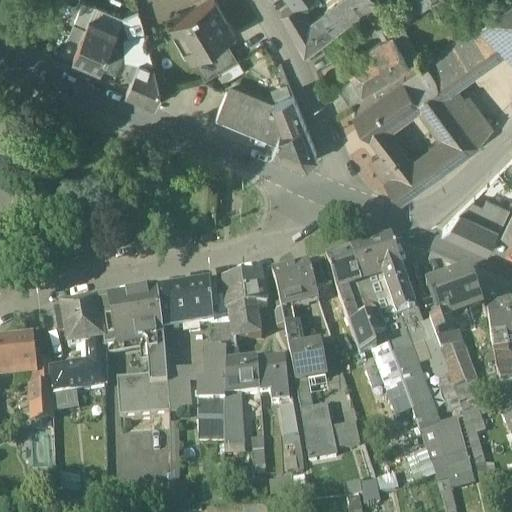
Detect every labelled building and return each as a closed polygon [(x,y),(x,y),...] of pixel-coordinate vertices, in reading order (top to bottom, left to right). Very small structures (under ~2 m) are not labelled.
[(215,0),(211,0),(173,22),(193,58),(198,55),(219,43),(235,34),(215,0)] [(341,0),(322,15),(333,32),(376,1),(375,0),(341,0)] [(431,0),(408,0),(418,13),(433,2),(431,0)] [(511,0),(480,23),(509,50),(511,53),(511,0)] [(382,1),(363,14),(370,24),(372,23),(379,18),(388,12),(382,1)] [(310,24),(296,3),(294,4),(282,13),(305,53),(321,41),(310,24)] [(94,8),(83,4),(75,23),(86,27),(89,21),(94,8)] [(122,20),(94,8),(89,21),(117,32),(122,20)] [(388,12),(379,18),(389,33),(398,28),(388,12)] [(155,69),(144,35),(145,34),(140,14),(123,19),(129,38),(124,40),(126,61),(135,63),(128,79),(132,81),(126,94),(156,107),(162,92),(161,92),(155,69)] [(322,15),(310,24),(321,41),(333,32),(322,15)] [(389,33),(379,18),(372,23),(382,38),(390,34),(389,33)] [(117,32),(89,21),(86,27),(73,58),(102,70),(117,32)] [(480,23),(426,63),(429,67),(425,70),(479,143),(494,127),(471,94),(464,95),(458,86),(509,50),(480,23)] [(339,31),(321,44),(335,64),(353,51),(339,31)] [(392,39),(372,50),(378,62),(388,77),(408,66),(392,39)] [(219,43),(198,55),(210,76),(231,64),(219,43)] [(371,50),(346,65),(353,76),(378,62),(372,50),(371,50)] [(378,62),(353,76),(355,80),(362,92),(388,77),(378,62)] [(425,70),(422,66),(403,79),(415,95),(447,137),(412,162),(412,163),(387,181),(401,200),(479,143),(425,70)] [(415,95),(403,79),(395,84),(408,102),(415,95)] [(355,80),(338,90),(347,104),(364,94),(362,92),(355,80)] [(408,102),(395,84),(354,113),(367,130),(382,123),(412,107),(408,102)] [(271,110),(227,92),(217,117),(264,136),(274,111),(271,110)] [(293,95),(274,102),(277,110),(286,130),(304,123),(293,95)] [(286,130),(277,110),(274,111),(264,136),(277,142),(281,132),(286,130)] [(286,130),(281,132),(277,142),(273,151),(308,166),(317,156),(304,123),(286,130)] [(396,141),(382,123),(367,130),(382,151),(396,141)] [(382,151),(371,160),(387,181),(412,163),(412,162),(396,141),(382,151)] [(499,233),(459,214),(443,231),(488,253),(499,233)] [(391,241),(350,255),(360,283),(401,270),(391,241)] [(350,255),(326,263),(336,291),(352,286),(359,284),(360,283),(350,255)] [(325,263),(309,267),(316,293),(332,288),(325,263)] [(308,267),(272,276),(282,314),(319,305),(316,293),(309,267),(308,267)] [(360,283),(359,284),(362,291),(377,318),(378,318),(379,320),(385,338),(414,418),(437,486),(447,483),(454,481),(452,475),(468,469),(464,455),(466,455),(457,422),(439,428),(407,340),(419,336),(417,331),(421,329),(401,270),(360,283)] [(470,272),(427,288),(439,321),(439,322),(450,318),(450,319),(483,307),(470,272)] [(261,277),(245,280),(247,296),(245,297),(247,312),(256,311),(267,309),(261,277)] [(245,280),(224,283),(226,316),(231,315),(247,312),(245,297),(247,296),(245,280)] [(209,286),(184,290),(188,328),(210,326),(213,325),(212,315),(209,286)] [(352,286),(336,291),(349,328),(360,324),(348,292),(352,286)] [(184,290),(157,294),(162,331),(163,331),(188,328),(184,290)] [(157,294),(110,302),(111,304),(105,305),(97,306),(104,344),(104,352),(114,350),(143,346),(147,349),(149,379),(149,389),(166,388),(165,374),(166,374),(163,331),(162,331),(157,294)] [(97,304),(61,310),(68,350),(88,347),(104,344),(97,306),(97,304)] [(511,310),(485,315),(488,324),(492,350),(506,347),(511,346),(511,310)] [(247,312),(231,315),(232,328),(232,344),(235,344),(260,340),(256,311),(247,312)] [(282,314),(277,315),(275,318),(277,332),(285,330),(282,314)] [(360,324),(349,328),(360,359),(377,353),(373,342),(385,338),(379,320),(378,318),(377,318),(360,324)] [(450,318),(439,322),(439,321),(430,325),(430,326),(436,342),(456,334),(450,319),(450,318)] [(232,328),(216,330),(213,325),(210,326),(212,355),(225,355),(237,354),(235,344),(232,344),(232,328)] [(436,342),(430,326),(421,329),(417,331),(419,336),(437,382),(450,377),(441,354),(436,342)] [(320,349),(300,352),(296,328),(285,331),(301,415),(313,413),(309,392),(316,391),(315,383),(326,381),(320,349)] [(456,334),(436,342),(441,354),(451,350),(465,388),(475,384),(456,334)] [(34,343),(0,346),(0,378),(31,375),(36,375),(35,365),(34,343)] [(104,344),(88,347),(86,366),(66,370),(70,394),(105,388),(104,352),(104,344)] [(506,347),(492,350),(494,359),(508,357),(506,347)] [(237,354),(225,355),(226,369),(239,367),(237,354)] [(212,355),(207,356),(206,387),(205,405),(225,405),(225,400),(226,369),(225,355),(212,355)] [(511,372),(508,357),(494,359),(496,377),(500,385),(511,382),(511,372)] [(49,363),(35,365),(36,375),(31,375),(31,388),(52,387),(52,379),(51,373),(49,363)] [(272,364),(257,365),(260,389),(270,389),(287,387),(285,363),(284,363),(272,364)] [(239,367),(226,369),(225,400),(240,398),(260,395),(260,389),(257,365),(239,367)] [(66,370),(51,373),(52,379),(52,387),(52,397),(70,394),(66,370)] [(166,374),(165,374),(166,388),(167,388),(190,387),(188,373),(166,374)] [(450,377),(437,382),(449,412),(460,409),(455,392),(450,377)] [(149,379),(116,381),(119,418),(169,415),(167,388),(166,388),(149,389),(149,379)] [(511,382),(500,385),(510,408),(511,407),(511,382)] [(31,388),(30,388),(31,422),(54,421),(52,397),(52,387),(31,388)] [(206,387),(200,387),(199,419),(224,419),(225,405),(205,405),(206,387)] [(287,387),(270,389),(271,397),(271,406),(279,405),(289,404),(287,387)] [(270,389),(260,389),(260,395),(260,398),(271,397),(270,389)] [(240,398),(225,400),(225,405),(224,419),(224,450),(244,450),(240,398)] [(289,404),(279,405),(285,440),(298,438),(293,408),(289,404)] [(301,415),(300,415),(307,453),(308,464),(335,459),(334,452),(331,431),(326,410),(313,413),(301,415)] [(354,426),(331,431),(334,452),(359,447),(354,426)] [(298,438),(285,440),(285,449),(300,447),(298,438)] [(268,467),(264,440),(253,442),(257,469),(268,467)] [(450,491),(447,483),(437,486),(445,510),(445,511),(454,511),(450,491)] [(371,485),(346,490),(347,497),(361,496),(363,507),(376,505),(374,494),(372,494),(371,485)]
